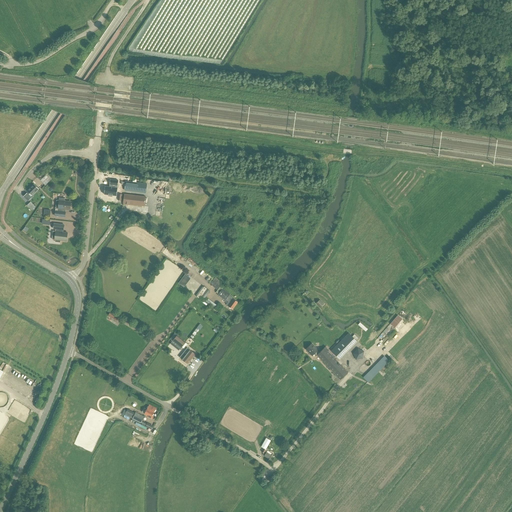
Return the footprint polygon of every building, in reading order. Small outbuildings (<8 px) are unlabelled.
[(170,47),(169,43),(170,43),(170,44),(176,39),(172,37),(184,32),(182,35),(203,36),(206,35),(207,38),(207,35),(209,36),(208,39),(203,39),(213,44),(213,45),(218,43),(218,47),(224,49),(241,31),(154,29),(151,35),(152,35),(157,30),(151,42),(151,50),(160,50),(166,45),(170,47)] [(47,173),(41,180),(46,185),(52,178),(47,173)] [(118,185),(118,180),(110,179),(109,184),(110,184),(109,186),(109,187),(105,186),(104,194),(108,195),(108,196),(112,196),(112,195),(117,196),(117,188),(117,185),(118,185)] [(146,193),(147,184),(126,181),(125,190),(146,193)] [(31,196),(39,189),(34,184),(28,191),(30,193),(28,194),(27,193),(24,196),(28,201),(32,197),(31,196)] [(123,204),(144,206),(145,196),(124,194),(123,204)] [(64,201),(65,198),(59,198),(59,200),(57,200),(56,208),(58,209),(58,211),(56,211),(55,216),(65,217),(66,212),(65,212),(65,209),(70,210),(70,207),(72,206),(72,204),(71,203),(71,202),(64,201)] [(35,207),(30,202),(27,205),(32,210),(35,207)] [(63,230),(64,225),(54,224),(54,229),(56,229),(56,231),(53,231),(52,239),(56,240),(55,242),(60,242),(61,240),(67,241),(67,233),(63,232),(63,230)] [(217,290),(222,284),(217,279),(215,281),(214,280),(210,284),(217,290)] [(230,294),(222,289),(224,287),(221,285),(216,292),(218,294),(218,295),(226,301),(226,300),(228,301),(226,304),(228,306),(232,309),(238,302),(234,299),(232,298),(233,296),(230,294)] [(206,297),(211,291),(206,288),(205,290),(203,288),(198,295),(201,297),(199,299),(213,309),(216,305),(206,297)] [(316,303),(320,308),(324,304),(320,300),(316,303)] [(119,317),(110,312),(108,315),(117,321),(119,317)] [(360,322),(358,324),(366,331),(368,329),(360,322)] [(331,351),(340,359),(357,341),(349,333),(331,351)] [(181,347),(186,342),(177,335),(173,341),(181,347)] [(318,350),(312,343),(306,349),(312,356),(315,353),(340,379),(340,380),(348,372),(328,352),(329,351),(328,350),(329,350),(326,347),(319,353),(317,351),(318,350)] [(353,353),(356,359),(362,358),(363,352),(358,349),(353,353)] [(192,353),(189,350),(182,359),(185,361),(190,365),(196,356),(192,353)] [(368,382),(375,375),(371,370),(363,378),(368,382)] [(154,412),(156,408),(149,404),(147,409),(145,408),(144,408),(142,411),(143,412),(145,413),(144,414),(148,415),(147,416),(148,416),(148,417),(152,419),(154,416),(152,416),(154,412)] [(130,418),(130,417),(132,417),(134,412),(124,408),(122,415),(130,418)] [(152,427),(142,421),(144,417),(135,412),(132,418),(141,423),(142,423),(141,424),(150,429),(152,427)] [(264,456),(269,459),(273,453),(266,449),(270,441),(266,438),(261,447),(264,448),(261,452),(265,454),(264,456)]
